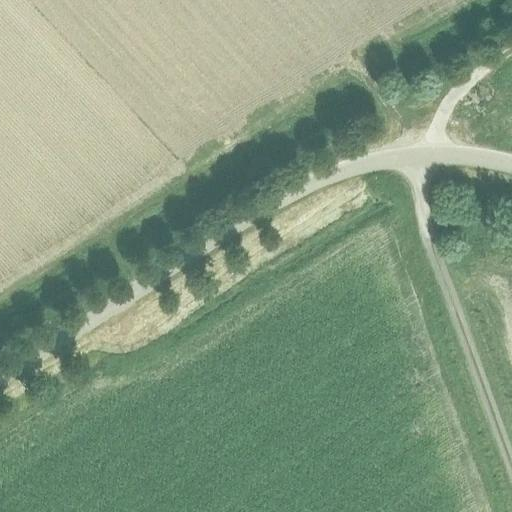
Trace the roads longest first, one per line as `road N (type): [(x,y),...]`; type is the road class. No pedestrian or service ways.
road 1 (unclassified): [(0,383),(344,168),(418,155),(511,164)]
road 2 (track): [(511,458),(415,191),(418,155),(432,125),(455,95),(511,54)]
